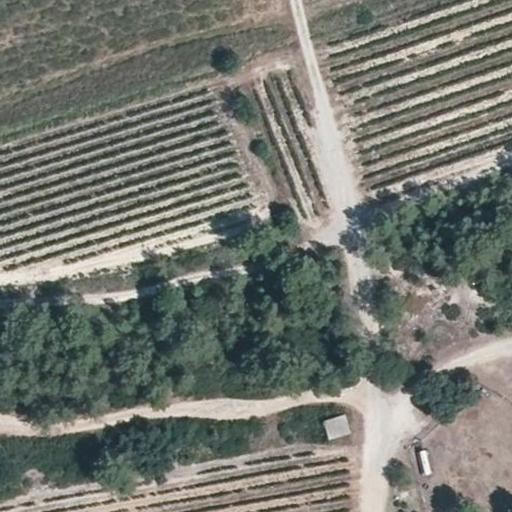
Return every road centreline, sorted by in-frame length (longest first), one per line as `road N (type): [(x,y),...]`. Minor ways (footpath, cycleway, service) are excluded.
road 1 (track): [(376,399),(342,182),(297,0)]
road 2 (track): [(376,399),(0,421)]
road 3 (track): [(511,164),(347,218)]
road 4 (track): [(376,399),(511,336)]
